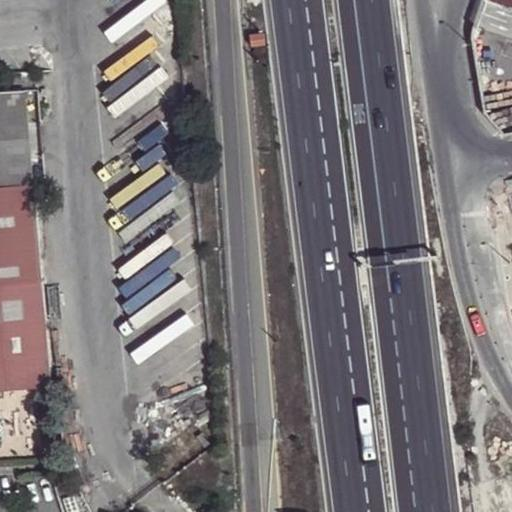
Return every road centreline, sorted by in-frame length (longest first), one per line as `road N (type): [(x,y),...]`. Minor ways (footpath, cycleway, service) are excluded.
road 1 (motorway): [(423,511),(361,0)]
road 2 (motorway): [(295,0),(355,511)]
road 3 (motorway): [(222,0),(256,511)]
road 4 (primary): [(511,371),(488,326),(452,168)]
road 5 (primary): [(452,168),(435,48)]
